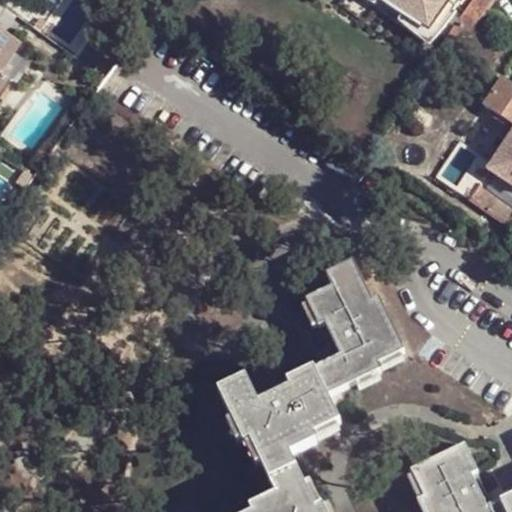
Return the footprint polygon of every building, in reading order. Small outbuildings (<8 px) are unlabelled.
[(372,0),(419,36),(446,0),(372,0)] [(494,0),(473,0),(458,21),(472,31),(494,0)] [(458,21),(445,40),(487,72),(502,52),(472,31),(458,21)] [(0,68),(20,40),(0,27),(0,68)] [(511,87),(502,82),(484,108),(508,126),(498,139),(506,145),(492,165),(489,169),(511,184),(511,87)] [(95,137),(120,153),(140,123),(115,106),(95,137)] [(0,270),(31,291),(110,175),(72,150),(0,256),(0,270)] [(511,223),(511,209),(477,187),(468,202),(509,229),(511,223)] [(218,397),(241,453),(253,449),(273,498),(251,507),(253,511),(511,511),(511,489),(484,500),(471,470),(478,467),(468,444),(413,467),(425,496),(417,499),(421,511),(335,511),(328,496),(320,499),(301,453),(325,443),(319,429),(349,416),(338,388),(389,367),(385,357),(403,349),(382,296),(371,300),(356,262),(326,274),(333,291),(306,302),(317,330),(325,326),(338,358),(286,379),(293,396),(258,410),(248,385),(218,397)]
